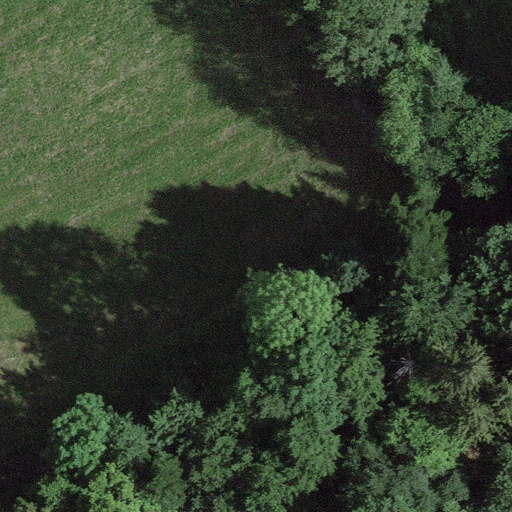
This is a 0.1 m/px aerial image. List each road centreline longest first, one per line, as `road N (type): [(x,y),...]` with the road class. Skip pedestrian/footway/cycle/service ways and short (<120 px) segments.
road 1 (track): [(511,251),(79,453),(0,472)]
road 2 (unclassified): [(511,193),(411,159),(355,0)]
